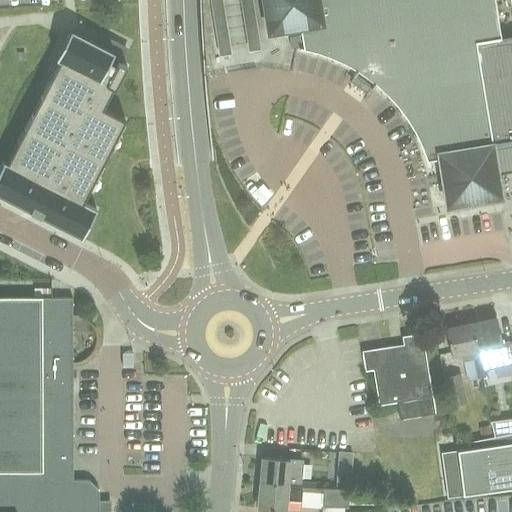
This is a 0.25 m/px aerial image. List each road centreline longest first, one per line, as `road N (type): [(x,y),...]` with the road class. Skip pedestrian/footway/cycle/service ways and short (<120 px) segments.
road 1 (residential): [(216,304),(182,0)]
road 2 (residential): [(260,325),(511,280)]
road 3 (residential): [(0,221),(105,278),(132,316)]
road 4 (residential): [(220,511),(229,368)]
